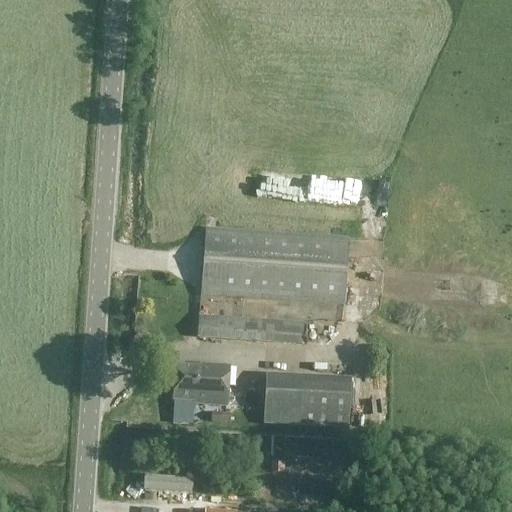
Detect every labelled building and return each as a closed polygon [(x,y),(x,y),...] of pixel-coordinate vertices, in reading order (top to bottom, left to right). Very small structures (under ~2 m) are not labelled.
[(344,308),(348,239),(205,229),(200,297),(344,308)] [(300,348),(302,324),(198,316),(196,340),(300,348)] [(311,335),(333,337),(334,325),(312,324),(311,335)] [(325,341),(326,362),(334,362),(333,341),(325,341)] [(174,397),(173,402),(202,404),(202,406),(226,408),(228,369),(209,367),(208,370),(176,368),(175,385),(171,384),(171,397),(174,397)] [(262,426),(298,429),(347,432),(350,383),(265,378),(262,426)] [(213,415),(212,424),(229,425),(230,416),(213,415)]
